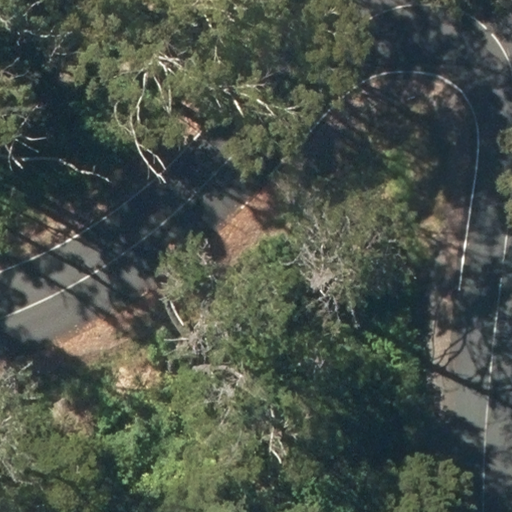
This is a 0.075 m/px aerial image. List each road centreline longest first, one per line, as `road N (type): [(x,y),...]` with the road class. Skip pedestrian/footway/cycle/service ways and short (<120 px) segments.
road 1 (tertiary): [(0,317),(104,266),(372,14),(404,3),(468,12),(504,50),(511,77)]
road 2 (tertiary): [(511,179),(485,424),(484,511)]
